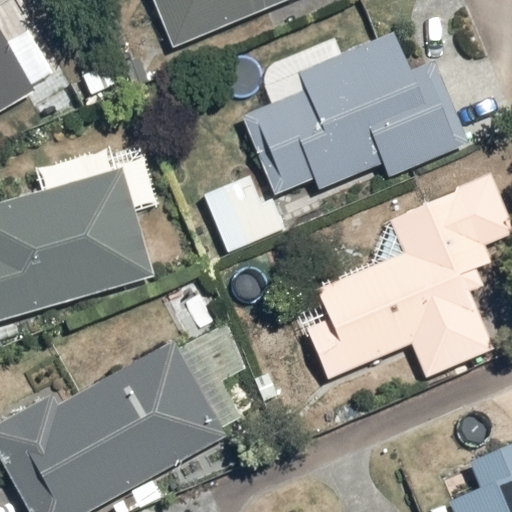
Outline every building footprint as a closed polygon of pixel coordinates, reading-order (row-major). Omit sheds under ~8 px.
[(158,0),(172,40),(289,0),(158,0)] [(0,102),(34,83),(0,25),(0,102)] [(399,41),(349,59),(340,34),(263,63),(280,107),(254,116),(272,164),(255,170),(209,189),(234,251),(290,228),(278,193),(298,186),(324,176),(326,182),(393,157),(398,168),(461,144),(432,63),(410,71),(399,41)] [(0,316),(155,277),(128,172),(0,204),(0,316)] [(419,339),(431,373),(499,345),(475,289),(511,273),(511,213),(494,172),(393,216),(407,254),(321,286),(331,314),(312,322),(330,372),(419,339)] [(141,511),(170,496),(155,469),(217,434),(168,345),(61,404),(54,393),(0,423),(0,444),(34,511),(76,511),(106,495),(115,511),(141,511)] [(511,511),(511,443),(477,457),(489,487),(459,498),(463,511),(511,511)]
